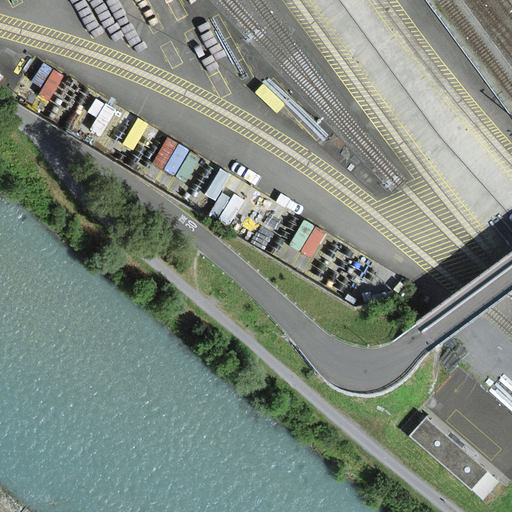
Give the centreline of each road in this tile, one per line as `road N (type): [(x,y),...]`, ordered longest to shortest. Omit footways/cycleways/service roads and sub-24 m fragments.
road 1 (residential): [(52,137),(161,207),(344,363),(363,368),(398,360),(511,278)]
road 2 (track): [(449,511),(93,205),(52,137)]
